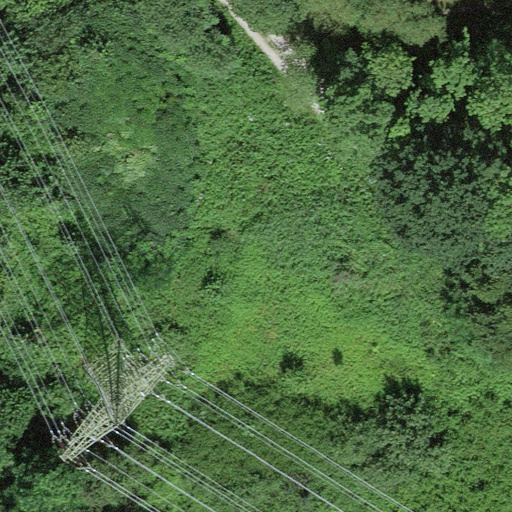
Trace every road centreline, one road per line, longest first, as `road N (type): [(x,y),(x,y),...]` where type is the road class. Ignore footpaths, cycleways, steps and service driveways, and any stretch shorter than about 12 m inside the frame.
road 1 (track): [(511,195),(400,160),(234,0)]
road 2 (track): [(439,0),(379,15),(254,24)]
